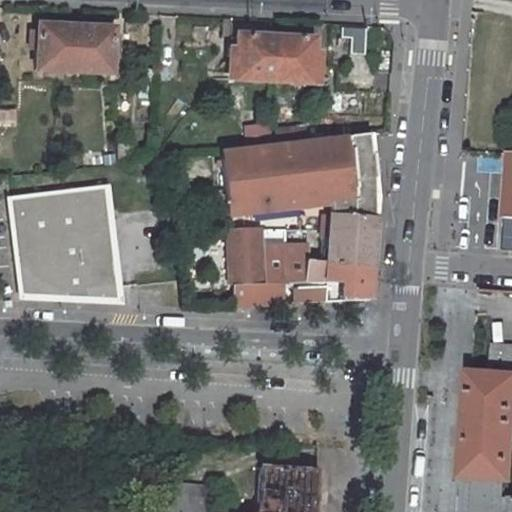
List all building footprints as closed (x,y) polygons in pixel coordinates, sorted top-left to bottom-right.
[(31,73),(108,76),(109,31),(33,28),(31,73)] [(363,30),(338,28),(337,38),(347,39),(346,55),(362,56),(363,30)] [(309,56),(309,41),(272,40),(234,39),(234,51),(226,50),(226,77),(212,76),(212,84),(326,87),(326,81),(314,80),(315,57),(309,56)] [(366,137),(268,148),(217,155),(224,218),(252,214),(254,219),(275,216),(274,211),(324,205),(325,224),(319,224),(318,241),(324,241),(323,265),(306,264),(306,259),(226,263),(228,306),(263,306),(261,287),(318,283),(319,287),(293,289),(293,305),(364,303),(372,200),(366,137)] [(102,190),(7,202),(14,268),(16,272),(23,279),(28,284),(35,289),(42,293),(49,296),(56,298),(63,300),(71,302),(89,303),(88,294),(115,291),(107,230),(112,229),(110,213),(105,214),(102,190)] [(511,219),(506,219),(503,251),(511,251),(511,219)] [(240,227),(224,229),(226,263),(243,262),(240,227)] [(14,268),(17,298),(71,302),(63,300),(56,298),(49,296),(42,293),(35,289),(28,284),(23,279),(16,272),(14,268)] [(461,511),(511,511),(511,501),(503,502),(504,485),(511,484),(511,348),(491,347),(488,377),(468,376),(461,482),(464,482),(461,511)] [(258,468),(254,511),(308,511),(311,473),(258,468)]
